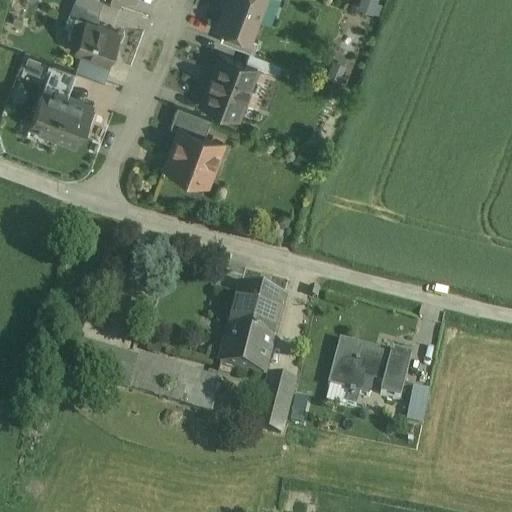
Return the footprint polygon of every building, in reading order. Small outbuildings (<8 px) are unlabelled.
[(265,0),(226,0),(217,26),(225,29),(251,39),(251,38),(265,0)] [(381,2),(379,0),(370,0),(369,2),(375,8),(381,2)] [(120,33),(85,20),(74,50),(86,54),(107,62),(107,61),(115,41),(117,42),(120,33)] [(251,39),(225,29),(220,40),(250,52),(254,53),(259,41),(251,38),(251,39)] [(254,53),(250,52),(245,63),(258,67),(279,76),(283,64),(254,53)] [(245,63),(220,53),(201,101),(239,116),(258,67),(245,63)] [(107,62),(86,54),(85,58),(81,56),(75,71),(104,81),(111,63),(107,61),(107,62)] [(75,72),(53,64),(44,87),(67,95),(75,72)] [(346,71),(333,65),(328,78),(341,84),(346,71)] [(336,87),(327,84),(325,91),(334,95),(336,87)] [(44,87),(29,124),(79,142),(93,105),(67,95),(44,87)] [(211,118),(178,106),(171,125),(180,129),(180,128),(204,137),(211,118)] [(204,137),(180,128),(180,129),(166,165),(181,171),(183,176),(191,179),(196,176),(208,181),(222,144),(204,137)] [(291,224),(285,221),(279,224),(276,230),(287,234),(291,224)] [(285,298),(241,286),(226,344),(225,343),(224,347),(225,347),(222,358),(221,357),(220,361),(221,361),(220,365),(264,377),(276,334),(278,335),(279,331),(277,330),(285,298)] [(86,319),(63,312),(58,327),(64,328),(51,364),(43,395),(60,399),(70,370),(79,342),(86,319)] [(137,360),(79,342),(70,370),(84,374),(107,381),(129,388),(137,360)] [(391,355),(341,342),(330,386),(352,392),(351,396),(350,395),(347,405),(357,407),(360,395),(370,397),(376,377),(386,380),(381,395),(401,400),(413,357),(393,352),(392,353),(391,353),(391,355)] [(218,380),(140,357),(130,388),(160,397),(160,398),(163,398),(212,413),(218,394),(215,393),(218,380)] [(107,381),(84,374),(80,386),(104,392),(107,381)] [(295,384),(270,377),(262,410),(287,417),(295,384)] [(430,393),(415,389),(408,422),(424,425),(430,393)] [(287,417),(262,410),(257,428),(282,435),(287,417)]
